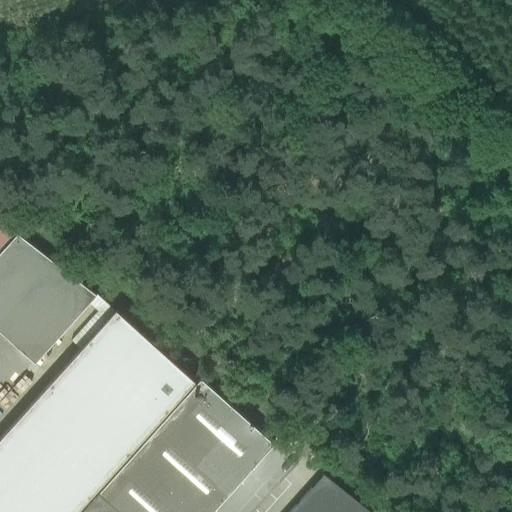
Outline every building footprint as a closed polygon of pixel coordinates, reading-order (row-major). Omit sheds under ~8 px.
[(0,334),(33,364),(95,296),(16,234),(0,252),(0,334)] [(0,511),(75,511),(193,382),(114,311),(0,437),(0,511)] [(238,483),(272,445),(199,379),(165,418),(238,483)] [(192,511),(211,511),(238,483),(165,418),(130,456),(192,511)] [(115,511),(192,511),(130,456),(96,495),(115,511)] [(368,511),(337,488),(322,475),(288,511),(368,511)] [(115,511),(96,495),(80,511),(115,511)]
